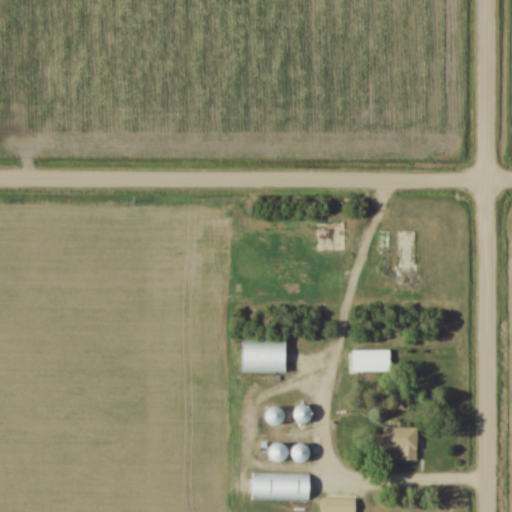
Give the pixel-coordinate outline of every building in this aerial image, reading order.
[(374,229),(386,229),(386,250),(374,250),(374,229)] [(237,337),(282,336),(283,371),(238,372),(237,337)] [(347,350),(384,350),(384,370),(347,370),(347,350)] [(303,403),(290,410),(298,424),(311,417),(303,403)] [(280,408),(268,407),(267,423),(278,424),(280,408)] [(385,426),(415,426),(415,461),(384,461),(385,426)] [(308,444),(292,444),(292,460),(308,460),(308,444)] [(248,471),(305,471),(305,494),(248,494),(248,471)] [(316,511),(316,495),(350,495),(350,511),(316,511)]
